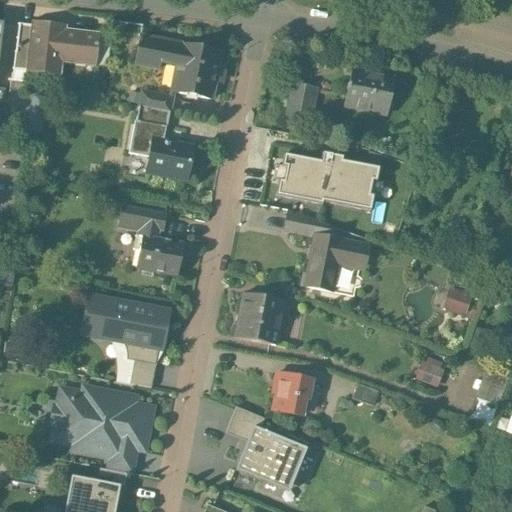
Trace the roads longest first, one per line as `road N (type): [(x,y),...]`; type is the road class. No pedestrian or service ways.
road 1 (residential): [(163,511),(258,13)]
road 2 (residential): [(511,71),(258,13)]
